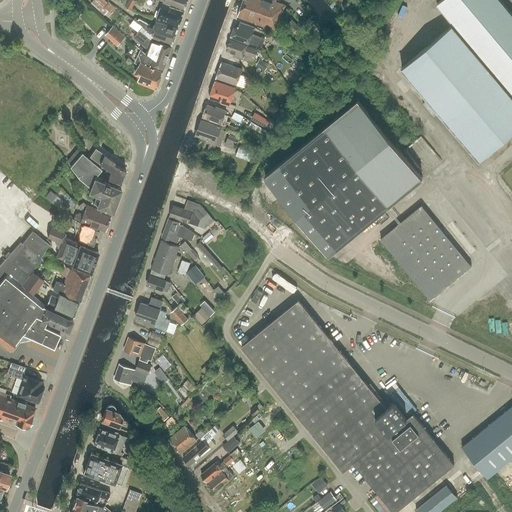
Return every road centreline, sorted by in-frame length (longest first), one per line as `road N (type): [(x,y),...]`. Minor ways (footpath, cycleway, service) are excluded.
road 1 (unclassified): [(369,511),(225,334),(275,248),(327,284),(511,373)]
road 2 (unclassified): [(135,300),(241,0)]
road 3 (unclassified): [(224,511),(107,372),(135,300)]
road 4 (tertiary): [(97,287),(144,162),(143,121)]
road 5 (tertiary): [(40,445),(97,287)]
road 6 (tertiary): [(143,121),(43,47),(26,22)]
road 7 (tertiary): [(143,121),(170,87),(202,0)]
